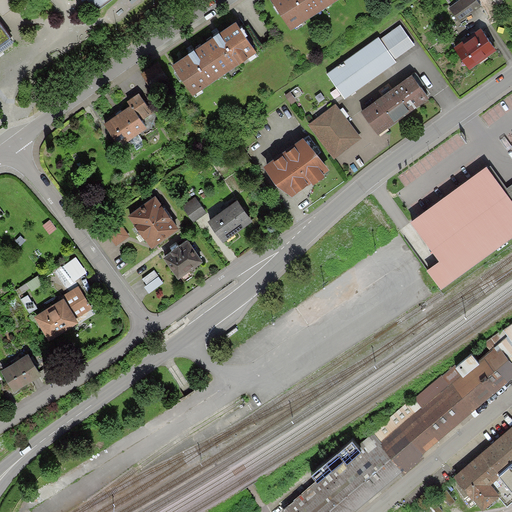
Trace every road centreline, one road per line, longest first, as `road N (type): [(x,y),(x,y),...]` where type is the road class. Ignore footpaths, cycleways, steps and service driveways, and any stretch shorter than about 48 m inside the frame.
road 1 (residential): [(316,224),(249,291),(0,475)]
road 2 (residential): [(214,0),(11,145)]
road 3 (residential): [(511,75),(316,224)]
road 4 (residential): [(11,145),(148,331)]
road 5 (residential): [(148,331),(316,224)]
road 6 (residential): [(511,394),(376,511)]
road 7 (residential): [(0,426),(148,331)]
